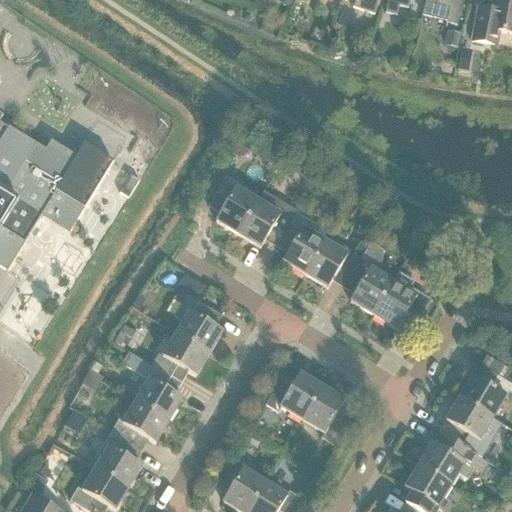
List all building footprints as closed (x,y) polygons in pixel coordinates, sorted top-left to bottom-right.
[(355,0),(352,9),(374,17),(379,0),(355,0)] [(388,0),(385,15),(396,17),(399,8),(407,10),(409,0),(388,0)] [(427,0),(423,16),(446,23),(446,25),(457,28),(463,0),(427,0)] [(511,35),(511,0),(492,0),(492,4),(490,4),(483,8),(482,11),(477,10),(471,43),(498,48),(501,34),(511,35)] [(456,50),(460,35),(447,32),(443,47),(456,50)] [(468,69),(472,49),(460,47),(456,67),(468,69)] [(0,271),(5,274),(25,245),(14,238),(28,213),(71,239),(115,168),(88,148),(81,161),(54,142),(46,156),(38,150),(41,146),(9,127),(6,131),(0,126),(0,121),(1,116),(0,115),(0,271)] [(237,237),(257,204),(244,196),(247,192),(226,179),(207,209),(219,216),(215,224),(237,237)] [(264,243),(276,250),(296,215),(297,213),(263,193),(257,204),(237,237),(260,250),(264,243)] [(305,277),(324,244),(312,237),(317,227),(296,215),(276,250),(287,257),(282,264),(305,277)] [(342,290),(367,249),(359,244),(353,255),(340,247),(337,252),(324,244),(305,277),(327,291),(331,283),(342,290)] [(372,318),(392,284),(380,277),(383,252),(370,244),(367,249),(342,290),(354,297),(349,304),(372,318)] [(392,284),(372,318),(396,332),(400,325),(412,332),(430,301),(410,289),(414,284),(398,274),(392,284)] [(438,299),(447,285),(432,276),(424,290),(438,299)] [(175,337),(208,357),(221,334),(214,330),(221,319),(186,298),(174,319),(183,324),(175,337)] [(138,337),(123,327),(113,344),(120,348),(122,346),(131,351),(138,337)] [(195,379),(208,357),(175,337),(162,359),(158,356),(151,368),(150,368),(180,386),(187,375),(195,379)] [(150,368),(151,368),(128,354),(120,366),(142,380),(137,388),(143,391),(134,405),(167,424),(181,402),(174,397),(180,386),(150,368)] [(458,401),(492,421),(505,399),(509,402),(511,397),(511,386),(487,371),(479,383),(472,379),(458,401)] [(301,423),(321,390),(299,377),(295,384),(283,377),(265,407),(277,415),(280,410),(301,423)] [(321,390),(301,423),(323,436),(320,440),(333,448),(351,418),(339,411),(344,403),(321,390)] [(479,443),(492,421),(458,401),(445,423),(452,428),(446,439),(476,457),(483,445),(479,443)] [(154,446),(167,424),(134,405),(127,417),(123,414),(110,436),(140,454),(147,442),(154,446)] [(256,450),(262,439),(250,432),(244,444),(256,450)] [(133,465),(140,454),(110,436),(97,456),(102,459),(94,472),(127,492),(141,469),(133,465)] [(469,468),(476,457),(446,439),(439,450),(431,446),(418,468),(451,488),(458,477),(466,482),(473,471),(469,468)] [(509,476),(511,469),(511,461),(504,457),(497,469),(509,476)] [(233,511),(248,511),(264,485),(243,472),(245,468),(233,460),(215,490),(226,497),(222,505),(233,511)] [(441,511),(438,510),(451,488),(418,468),(404,490),(412,495),(405,506),(414,511),(441,511)] [(111,511),(114,511),(127,492),(94,472),(82,493),(77,490),(69,503),(84,511),(105,511),(107,509),(111,511)] [(264,485),(248,511),(294,511),(301,501),(288,494),(285,498),(264,485)] [(23,511),(55,511),(32,498),(23,511)]
